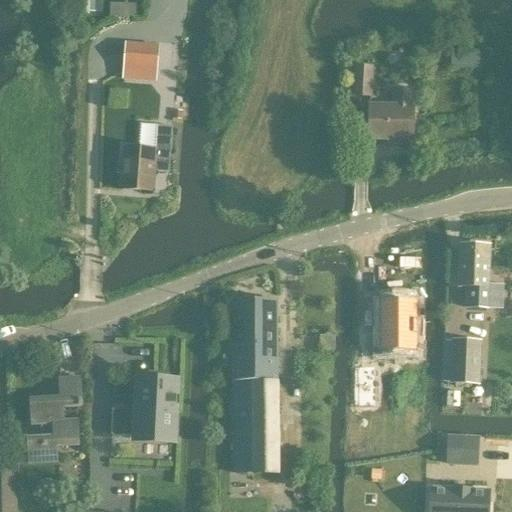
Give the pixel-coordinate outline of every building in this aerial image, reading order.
[(123,5),(123,17),(136,18),(136,6),(123,5)] [(123,82),(135,82),(136,69),(157,70),(158,46),(125,45),(123,82)] [(451,68),(451,70),(480,71),(480,52),(478,52),(452,52),(451,52),(451,61),(451,68)] [(371,97),(372,68),(355,68),(354,96),(371,97)] [(412,145),(414,107),(412,107),(412,90),(394,90),(394,106),(370,105),(369,140),(398,140),(398,145),(412,145)] [(169,173),(172,127),(157,126),(141,125),(139,149),(124,148),(120,189),(153,192),(155,172),(169,173)] [(461,244),(460,288),(468,289),(468,309),(488,310),(489,285),(491,245),(461,244)] [(277,472),(277,301),(234,301),(234,472),(277,472)] [(415,302),(381,302),(382,350),(415,349),(415,302)] [(319,337),(320,350),(333,350),(332,337),(319,337)] [(482,341),(454,340),(454,382),(482,383),(482,341)] [(374,368),(354,368),(354,408),(374,408),(374,368)] [(112,411),(111,436),(131,437),(131,444),(179,446),(181,383),(158,382),(158,375),(130,374),(129,399),(133,399),(133,412),(112,411)] [(80,379),(61,380),(62,399),(32,400),(33,424),(42,423),(43,438),(29,438),(30,462),(57,461),(56,445),(78,444),(77,420),(63,421),(63,407),(81,406),(80,379)] [(448,438),(447,464),(477,466),(478,439),(448,438)] [(0,468),(0,511),(15,511),(16,469),(0,468)] [(431,489),(429,511),(488,511),(489,492),(471,491),(471,490),(453,489),(452,490),(431,489)]
